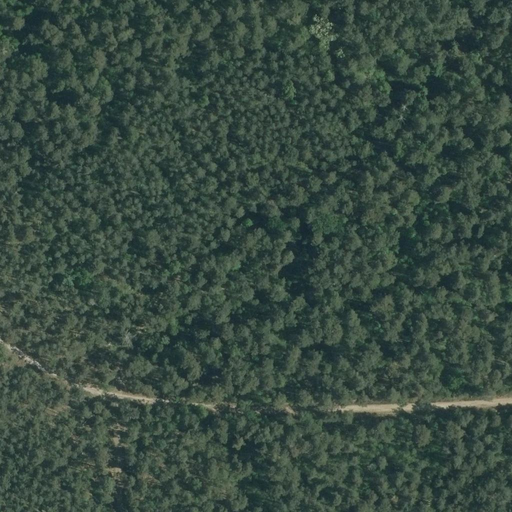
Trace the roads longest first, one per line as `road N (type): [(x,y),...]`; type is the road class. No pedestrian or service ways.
road 1 (track): [(503,0),(449,52),(382,145),(349,173),(231,240),(158,298),(116,395),(117,511)]
road 2 (track): [(0,339),(103,393),(190,406),(351,411),(511,401)]
road 3 (track): [(382,145),(324,39),(314,0)]
